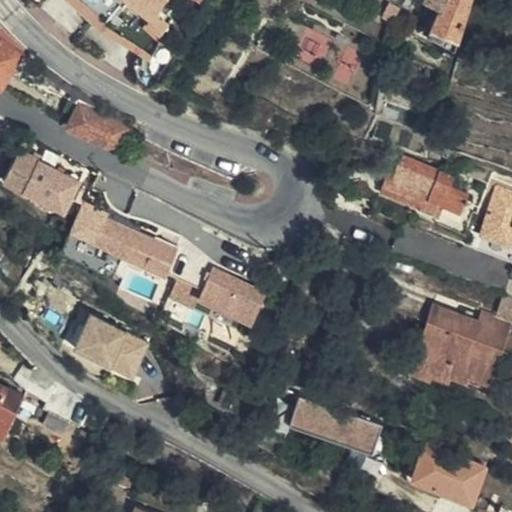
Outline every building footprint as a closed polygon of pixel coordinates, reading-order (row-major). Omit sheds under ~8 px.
[(75,39),(94,18),(75,0),(35,0),(53,17),(75,39)] [(102,26),(115,35),(142,54),(134,65),(137,83),(152,91),(178,50),(148,22),(159,5),(152,0),(75,0),(94,18),(102,26)] [(469,0),(445,0),(443,6),(440,5),(427,31),(454,46),(455,42),(469,0)] [(0,83),(21,50),(0,36),(0,83)] [(120,149),(131,124),(80,100),(70,123),(120,149)] [(459,211),(468,190),(451,182),(454,175),(402,153),(395,167),(389,164),(368,216),(398,230),(411,198),(421,202),(419,206),(437,214),(441,204),(459,211)] [(23,184),(64,206),(79,177),(38,154),(23,184)] [(511,184),(497,180),(480,236),(511,245),(511,184)] [(79,210),(78,210),(71,226),(99,241),(113,216),(93,205),(85,201),(79,210)] [(113,216),(99,241),(163,276),(175,250),(113,216)] [(211,268),(195,298),(248,325),(263,295),(211,268)] [(195,298),(193,303),(246,330),(248,325),(195,298)] [(506,320),(480,310),(474,322),(434,307),(413,366),(426,371),(428,366),(445,373),(446,368),(463,374),(465,369),(486,377),(506,320)] [(138,372),(152,336),(87,313),(74,349),(138,372)] [(0,431),(4,434),(23,394),(0,381),(0,431)] [(383,418),(300,390),(290,420),(363,445),(366,435),(376,438),(383,418)] [(376,438),(366,435),(363,445),(373,448),(376,438)] [(426,439),(412,474),(471,497),(483,462),(426,439)] [(129,485),(134,470),(108,460),(102,475),(129,485)] [(471,497),(412,474),(409,480),(468,504),(471,497)] [(157,511),(126,499),(120,511),(157,511)]
